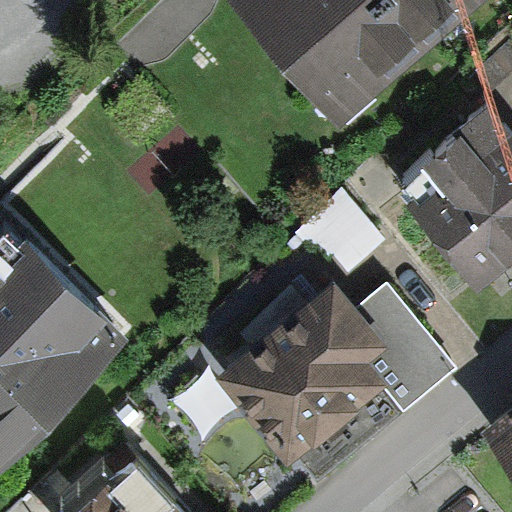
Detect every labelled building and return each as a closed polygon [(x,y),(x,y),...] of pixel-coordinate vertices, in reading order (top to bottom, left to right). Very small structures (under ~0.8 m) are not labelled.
[(237,0),(334,110),(460,0),(237,0)] [(412,202),(474,279),(511,248),(511,130),(488,100),(414,159),(435,184),(412,202)] [(0,452),(122,331),(2,211),(0,212),(0,452)] [(221,370),(288,453),(385,376),(368,355),(388,340),(338,277),(221,370)] [(511,403),(484,424),(511,462),(511,403)] [(61,511),(185,511),(130,451),(61,511)]
